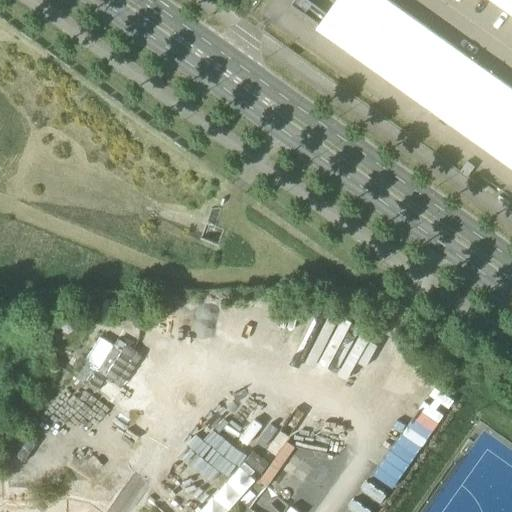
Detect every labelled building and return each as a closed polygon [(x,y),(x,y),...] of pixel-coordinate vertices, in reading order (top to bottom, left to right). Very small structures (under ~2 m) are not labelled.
[(320,25),(327,15),(305,0),(294,0),(292,4),(320,25)] [(320,25),(317,29),(511,167),(511,89),(386,0),(337,0),(327,15),(320,25)] [(511,0),(493,0),(511,13),(511,0)] [(110,363),(120,341),(107,334),(96,357),(110,363)] [(380,440),(379,436),(368,442),(382,465),(413,447),(402,427),(380,440)] [(384,511),(384,494),(357,494),(357,511),(384,511)]
